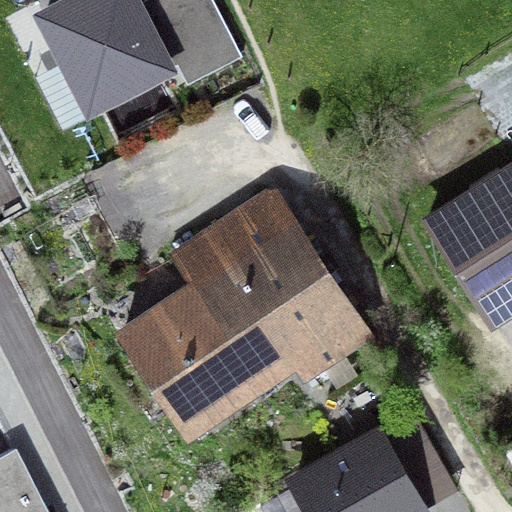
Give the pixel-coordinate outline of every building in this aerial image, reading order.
[(169,80),(129,0),(93,0),(43,25),(89,119),(169,80)] [(191,85),(241,61),(210,0),(152,0),(150,1),(191,85)] [(511,156),(425,211),(496,322),(511,311),(511,156)] [(153,239),(195,215),(166,166),(124,190),(153,239)] [(357,331),(269,199),(177,260),(200,294),(124,344),(189,442),(357,331)] [(424,511),(434,506),(380,416),(286,472),(309,511),(424,511)] [(0,511),(53,511),(18,440),(0,448),(0,511)]
